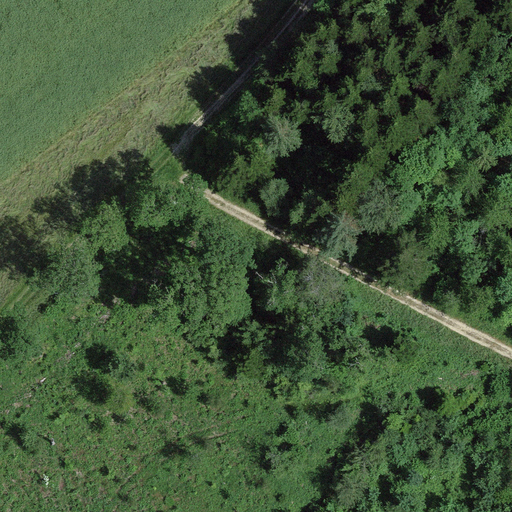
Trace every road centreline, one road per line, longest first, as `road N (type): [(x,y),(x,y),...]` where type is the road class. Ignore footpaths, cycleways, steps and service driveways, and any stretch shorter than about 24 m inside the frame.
road 1 (track): [(321,0),(0,324)]
road 2 (track): [(511,357),(207,189),(188,157),(188,139)]
